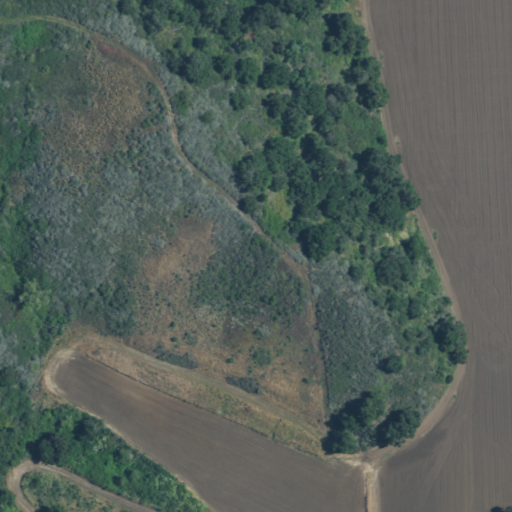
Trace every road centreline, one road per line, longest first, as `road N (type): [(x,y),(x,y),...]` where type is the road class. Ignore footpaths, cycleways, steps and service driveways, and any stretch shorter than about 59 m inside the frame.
road 1 (track): [(0,17),(50,15),(157,76),(177,154),(304,285),(337,459),(371,462),(373,511)]
road 2 (track): [(153,511),(32,462),(14,470),(12,483),(39,511)]
